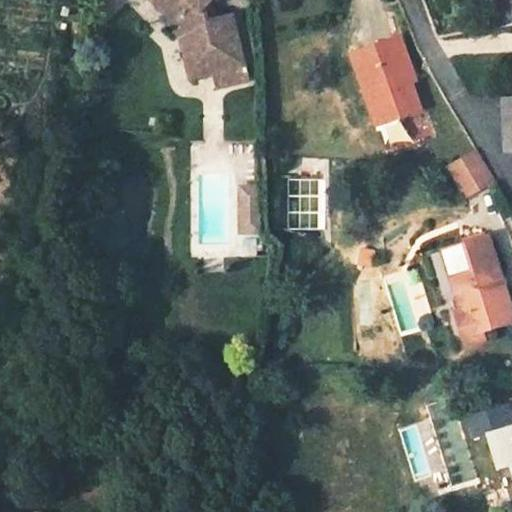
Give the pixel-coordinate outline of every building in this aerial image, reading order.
[(153,0),(173,19),(168,24),(181,38),(189,77),(211,72),(210,66),(241,59),(235,29),(228,31),(225,17),(209,21),(208,21),(207,13),(206,13),(202,8),(209,0),(153,0)] [(511,0),(495,0),(486,2),(487,27),(511,23),(511,0)] [(225,17),(228,31),(235,29),(232,16),(225,17)] [(402,35),(352,51),(377,129),(398,123),(396,116),(419,108),(409,73),(414,71),(402,35)] [(241,59),(210,66),(211,72),(242,65),(241,59)] [(242,65),(211,72),(215,89),(246,82),(245,76),(247,76),(245,67),(243,67),(242,65)] [(475,197),(499,183),(493,174),(481,154),(459,171),(458,170),(470,188),(475,197)] [(511,301),(493,230),(445,241),(461,302),(473,300),(479,325),(511,317),(511,301)] [(473,300),(461,302),(468,329),(479,325),(473,300)] [(511,422),(485,431),(497,465),(508,462),(511,475),(511,422)]
